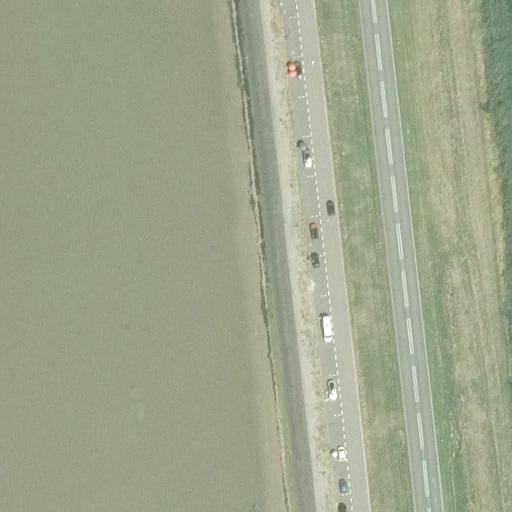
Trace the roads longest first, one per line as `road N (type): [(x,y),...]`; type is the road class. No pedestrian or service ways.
road 1 (trunk): [(422,511),(370,0)]
road 2 (unclassified): [(354,511),(303,0)]
